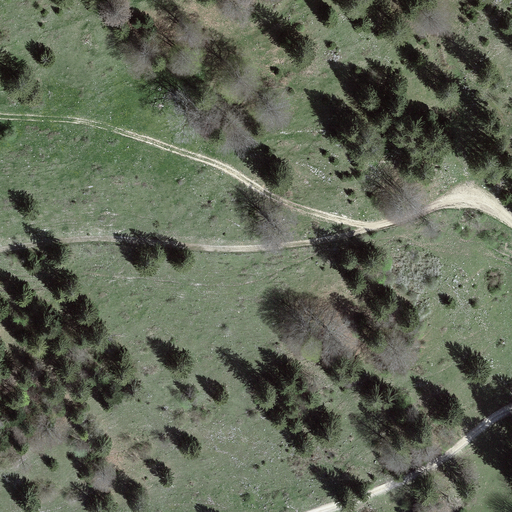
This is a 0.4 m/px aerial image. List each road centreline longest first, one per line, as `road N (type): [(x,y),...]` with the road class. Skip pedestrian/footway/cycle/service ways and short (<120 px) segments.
road 1 (track): [(0,117),(90,123),(228,169),(281,202),(375,227)]
road 2 (track): [(0,250),(89,236),(253,247),(375,227)]
road 3 (track): [(511,407),(387,487),(319,511)]
road 4 (track): [(375,227),(450,198),(481,200),(511,222)]
